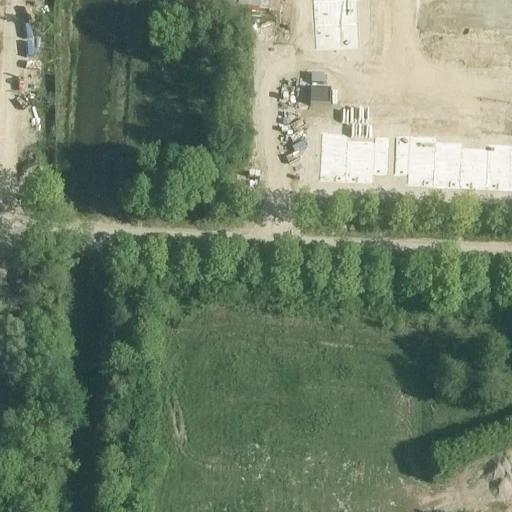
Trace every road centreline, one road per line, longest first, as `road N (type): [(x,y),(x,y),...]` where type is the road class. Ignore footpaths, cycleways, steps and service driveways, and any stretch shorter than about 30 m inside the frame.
road 1 (residential): [(511,256),(0,233)]
road 2 (residential): [(0,233),(11,0)]
